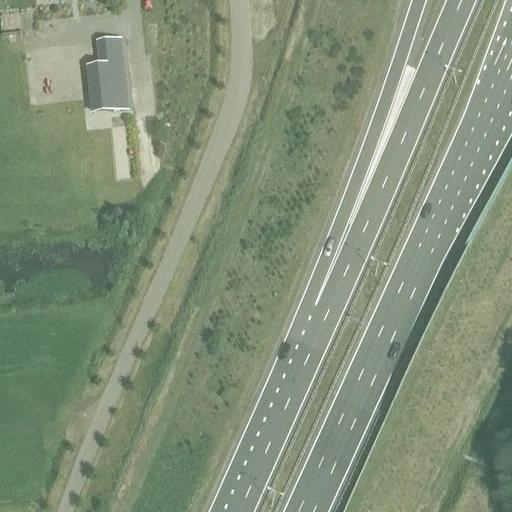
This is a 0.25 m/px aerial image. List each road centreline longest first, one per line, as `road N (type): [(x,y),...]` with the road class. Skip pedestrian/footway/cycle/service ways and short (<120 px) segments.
road 1 (unclassified): [(65,511),(236,101),(240,0)]
road 2 (trunk): [(305,511),(511,57)]
road 3 (trunk): [(463,0),(327,316)]
road 4 (trunk): [(417,0),(327,316)]
road 5 (trunk): [(327,316),(238,511)]
